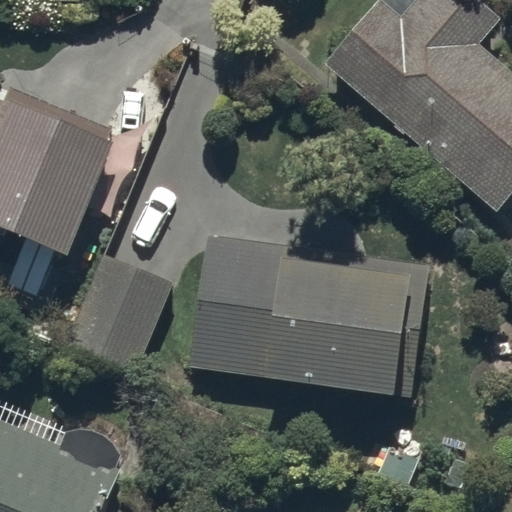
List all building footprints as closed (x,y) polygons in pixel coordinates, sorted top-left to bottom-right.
[(495,216),(511,195),(511,83),(472,50),(494,24),(466,0),(420,0),(399,26),(376,7),(324,69),(398,130),(395,133),(495,216)] [(113,134),(11,92),(7,104),(0,100),(0,233),(70,262),(115,153),(107,149),(113,134)] [(431,271),(211,241),(193,372),(413,402),(431,271)] [(137,379),(175,287),(108,260),(70,351),(137,379)] [(63,452),(0,424),(0,511),(106,511),(120,476),(112,473),(119,456),(118,454),(117,453),(116,451),(115,450),(115,448),(114,447),(112,446),(111,445),(110,443),(109,442),(107,441),(106,440),(105,439),(103,438),(102,437),(100,437),(99,436),(97,435),(95,435),(94,435),(92,434),(90,434),(89,434),(87,434),(85,434),(84,434),(82,434),(80,434),(79,434),(77,434),(75,435),(74,435),(72,436),(70,437),(69,437),(63,452)]
